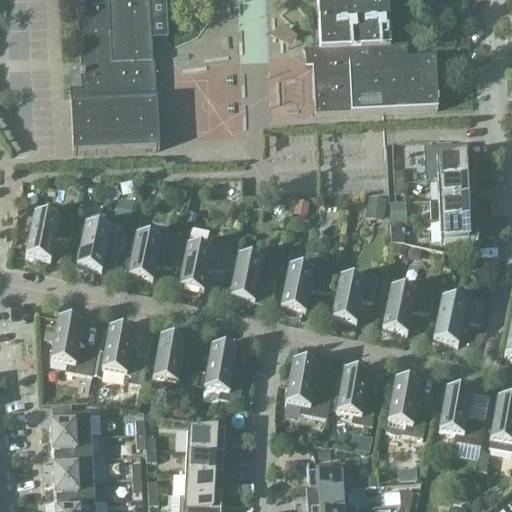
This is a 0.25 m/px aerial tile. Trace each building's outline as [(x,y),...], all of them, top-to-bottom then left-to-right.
[(76,0),(79,63),(80,75),(68,76),(69,93),(68,93),(69,100),(69,107),(72,157),(81,157),(127,155),(158,153),(155,103),(153,74),(152,74),(147,0),(316,0),(319,54),(302,55),(303,60),(304,60),(304,71),(312,71),(314,119),(350,117),(350,118),(382,117),(436,114),(435,100),(434,64),(406,65),(405,50),(389,51),(386,0),(76,0)] [(424,185),(436,184),(473,182),(472,160),(467,161),(466,149),(423,151),(424,185)] [(392,174),(393,186),(403,186),(402,174),(392,174)] [(436,184),(437,205),(474,203),(473,182),(436,184)] [(403,186),(393,186),(393,198),(403,198),(403,186)] [(367,201),(365,216),(383,218),(385,204),(367,201)] [(295,202),(292,216),(305,219),(308,205),(295,202)] [(438,225),(475,223),(474,203),(437,205),(438,225)] [(35,211),(24,261),(49,266),(54,241),(69,244),(74,219),(35,211)] [(389,225),(399,225),(398,215),(388,215),(389,225)] [(187,216),(185,226),(193,228),(196,218),(187,216)] [(476,232),(475,223),(438,225),(439,247),(443,247),(450,247),(450,251),(450,254),(465,253),(472,253),(472,250),(481,249),(480,232),(476,232)] [(84,229),(75,271),(100,277),(105,252),(117,254),(122,229),(102,224),(100,232),(84,229)] [(399,239),(399,225),(389,225),(390,247),(402,247),(402,238),(399,239)] [(151,287),(155,269),(173,273),(179,241),(137,232),(126,282),(151,287)] [(225,277),(231,251),(188,242),(177,293),(202,298),(207,273),(225,277)] [(270,286),(275,260),(255,256),(253,264),(237,260),(228,303),(253,308),(258,284),(270,286)] [(327,298),(334,265),(307,259),(304,274),(288,271),(279,314),(283,315),(282,320),(285,322),(288,324),(292,324),(295,324),(299,324),(300,318),(304,319),(309,294),(327,298)] [(372,307),(377,282),(357,277),(355,285),(339,282),(330,324),(355,330),(360,305),(372,307)] [(405,340),(411,315),(429,319),(434,294),(391,285),(390,292),(381,335),(405,340)] [(442,295),(432,346),(456,351),(460,333),(466,334),(468,327),(480,330),(485,304),(442,295)] [(511,362),(511,317),(511,318),(503,360),(511,362)] [(57,323),(49,366),(65,369),(64,377),(91,382),(92,374),(95,356),(77,353),(82,328),(57,323)] [(49,324),(47,333),(54,334),(56,325),(49,324)] [(133,337),(108,333),(104,358),(100,376),(130,381),(129,389),(142,391),(147,365),(135,363),(136,356),(130,355),(133,337)] [(184,346),(159,342),(150,392),(193,400),(198,374),(186,372),(187,365),(181,364),(184,346)] [(235,355),(210,351),(206,377),(203,392),(203,394),(219,397),(217,404),(238,408),(243,383),(231,380),(235,355)] [(95,356),(92,374),(100,376),(104,358),(95,356)] [(326,424),(330,399),(330,398),(312,395),(316,370),(310,369),(311,361),(300,359),(298,367),(292,366),(284,409),(300,412),(299,419),(326,424)] [(343,375),(335,415),(335,418),(351,421),(350,428),(370,432),(375,406),(363,404),(368,379),(343,375)] [(198,376),(195,390),(203,392),(206,377),(198,376)] [(394,384),(386,427),(384,437),(386,437),(389,439),(393,441),(397,440),(400,440),(421,444),(426,416),(414,413),(419,389),(394,384)] [(479,452),(484,426),(465,423),(470,398),(445,393),(437,436),(453,439),(452,447),(479,452)] [(511,457),(511,397),(508,397),(505,397),(501,397),(500,403),(496,403),(487,453),(511,457)] [(50,444),(90,442),(89,420),(52,422),(52,430),(49,430),(50,444)] [(117,437),(131,437),(131,420),(117,420),(117,437)] [(134,425),(134,440),(144,440),(143,425),(134,425)] [(186,435),(185,457),(222,459),(224,437),(186,435)] [(145,454),(144,443),(144,440),(134,440),(135,455),(145,454)] [(102,442),(90,442),(50,444),(50,459),(54,459),(54,466),(91,464),(103,463),(102,442)] [(145,454),(154,454),(154,443),(144,443),(145,454)] [(155,467),(154,454),(145,454),(145,467),(155,467)] [(185,457),(184,479),(221,481),(222,459),(185,457)] [(488,459),(478,458),(475,475),(485,477),(488,459)] [(91,464),(54,466),(55,473),(51,473),(52,488),(92,485),(91,464)] [(131,482),(140,482),(139,468),(130,469),(131,482)] [(305,474),(307,496),(344,493),(342,471),(305,474)] [(220,503),(221,481),(184,479),(183,500),(220,503)] [(141,497),(140,482),(131,482),(132,498),(141,497)] [(93,507),(92,485),(52,488),(53,502),(56,502),(57,509),(93,507)] [(147,497),(157,497),(156,486),(146,486),(147,497)] [(345,511),(344,493),(307,496),(307,511),(345,511)] [(402,495),(400,506),(410,508),(412,496),(402,495)] [(158,510),(157,497),(147,497),(148,510),(158,510)] [(219,511),(220,503),(183,500),(183,502),(179,502),(178,511),(219,511)]
